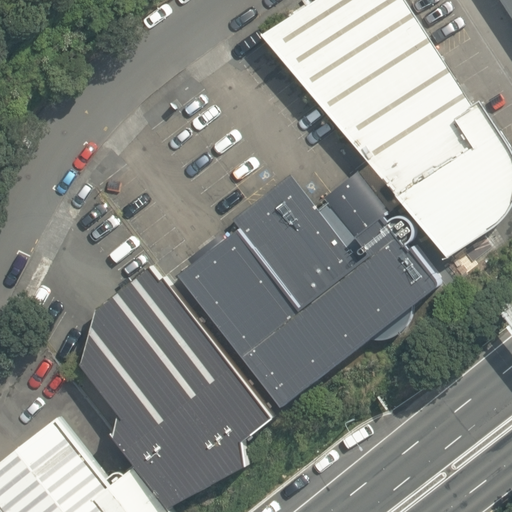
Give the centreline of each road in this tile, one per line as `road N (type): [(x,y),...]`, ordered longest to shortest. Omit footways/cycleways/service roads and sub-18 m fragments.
road 1 (residential): [(232,0),(98,98),(0,253)]
road 2 (primary): [(329,511),(511,365)]
